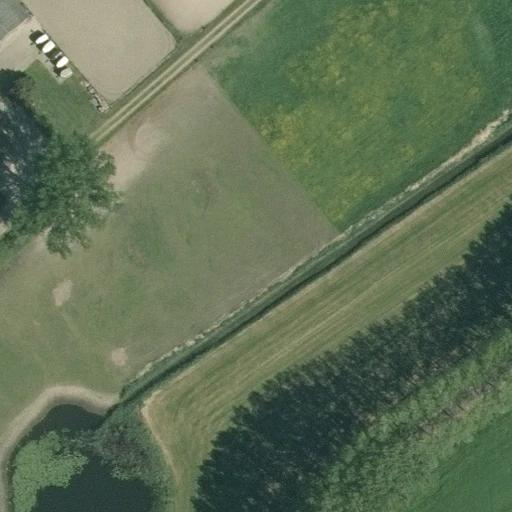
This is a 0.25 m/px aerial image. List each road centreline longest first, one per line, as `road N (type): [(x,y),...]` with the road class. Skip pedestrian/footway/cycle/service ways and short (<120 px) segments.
road 1 (track): [(0,230),(268,0)]
road 2 (unclassified): [(347,511),(378,465),(511,363)]
